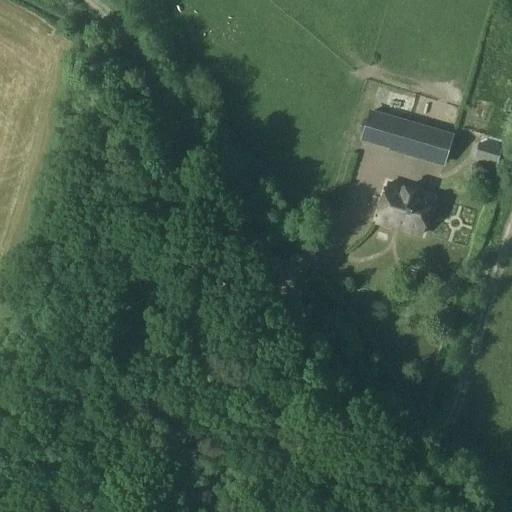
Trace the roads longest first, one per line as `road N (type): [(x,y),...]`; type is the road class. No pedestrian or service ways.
road 1 (track): [(282,271),(352,224),(282,189),(229,139),(144,0)]
road 2 (track): [(92,0),(282,271)]
road 3 (track): [(282,271),(407,439),(452,429)]
road 4 (track): [(452,429),(511,222)]
